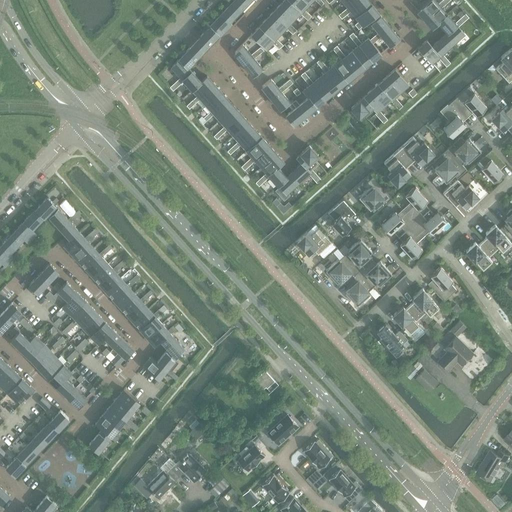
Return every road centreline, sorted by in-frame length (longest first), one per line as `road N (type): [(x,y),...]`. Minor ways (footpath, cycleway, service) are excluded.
road 1 (tertiary): [(432,500),(86,114)]
road 2 (tertiary): [(75,126),(420,511)]
road 3 (residential): [(0,297),(37,258),(54,255),(146,344),(80,419),(43,385)]
road 4 (residential): [(291,140),(420,36),(386,0)]
road 5 (residential): [(311,274),(363,325),(414,277)]
road 6 (tertiary): [(86,114),(33,53),(5,0)]
road 7 (tertiary): [(0,26),(75,126)]
